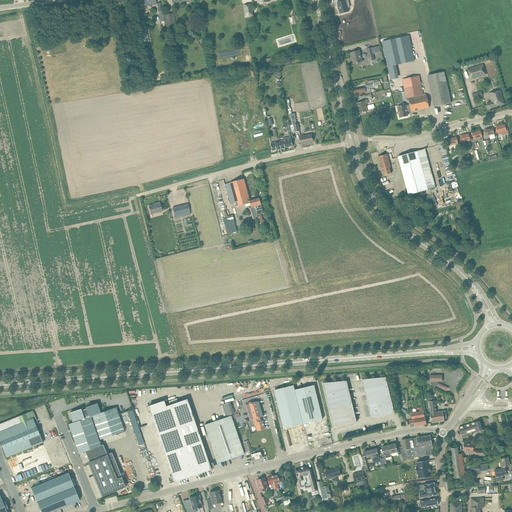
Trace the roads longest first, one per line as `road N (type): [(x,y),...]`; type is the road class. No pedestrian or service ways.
road 1 (primary): [(0,384),(427,352)]
road 2 (unclassified): [(136,196),(349,142)]
road 3 (unclassified): [(247,471),(413,429),(445,432)]
road 4 (unclassified): [(97,511),(247,471)]
road 5 (secondary): [(471,283),(377,206),(361,177)]
road 6 (unclassified): [(360,140),(409,138),(511,111)]
road 7 (residential): [(360,140),(323,0)]
road 8 (unknown): [(281,462),(263,396),(193,404)]
